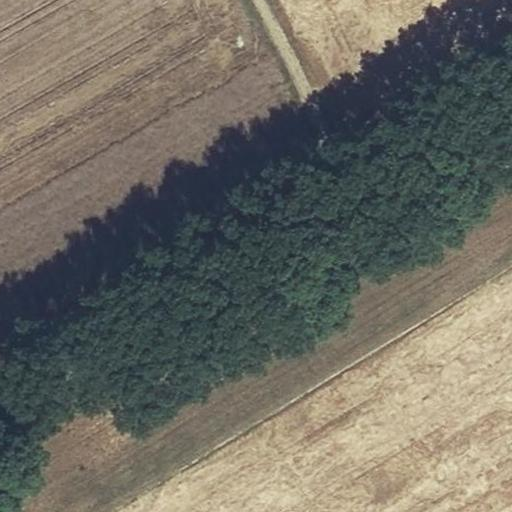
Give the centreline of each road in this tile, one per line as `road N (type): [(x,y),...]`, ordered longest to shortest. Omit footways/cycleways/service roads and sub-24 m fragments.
road 1 (unclassified): [(511,84),(0,405)]
road 2 (track): [(351,188),(262,0)]
